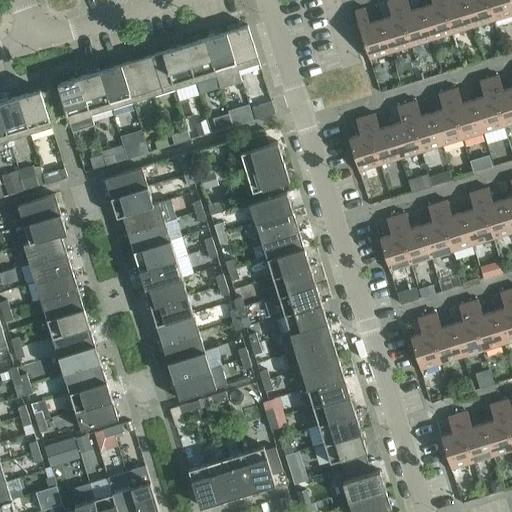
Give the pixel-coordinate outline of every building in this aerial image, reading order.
[(392,16),(382,19),(392,51),(412,45),(397,0),(388,0),(387,0),(392,16)] [(408,0),(397,0),(412,45),(432,39),(422,6),(411,10),(408,0)] [(432,0),(433,3),(422,6),(432,39),(453,32),(442,0),(432,0)] [(442,0),(453,32),(473,26),(465,0),(442,0)] [(465,0),(473,26),(494,20),(488,0),(465,0)] [(488,0),(494,20),(511,14),(511,2),(511,0),(488,0)] [(392,51),(382,19),(370,22),(365,7),(355,10),(370,58),(392,51)] [(248,25),(227,31),(239,69),(260,63),(248,25)] [(206,38),(218,76),(221,87),(242,81),(239,69),(227,31),(206,38)] [(206,38),(185,44),(197,82),(218,76),(206,38)] [(185,44),(164,51),(176,89),(197,82),(185,44)] [(164,51),(143,57),(155,95),(176,89),(164,51)] [(143,57),(122,64),(134,102),(155,95),(143,57)] [(122,64),(101,70),(113,108),(134,102),(122,64)] [(101,70),(80,77),(91,115),(113,108),(101,70)] [(499,74),(490,77),(504,125),(511,122),(511,87),(504,90),(499,74)] [(91,115),(80,77),(58,84),(70,122),(91,115)] [(485,96),(474,99),(484,132),(504,125),(490,77),(480,81),(485,96)] [(458,87),(448,90),(463,138),(484,132),(474,99),(463,103),(458,87)] [(41,89),(19,95),(31,134),(53,127),(41,89)] [(443,109),(432,112),(442,144),(463,138),(448,90),(439,93),(443,109)] [(19,95),(0,101),(0,108),(10,140),(31,134),(19,95)] [(417,100),(407,103),(422,151),(442,144),(432,112),(422,115),(417,100)] [(252,107),(256,118),(276,112),(272,101),(252,107)] [(402,121),(391,125),(401,157),(422,151),(407,103),(397,106),(402,121)] [(0,108),(0,143),(10,140),(0,108)] [(241,114),(244,122),(251,120),(249,112),(241,114)] [(375,113),(366,116),(381,164),(401,157),(391,125),(380,128),(375,113)] [(381,164),(366,116),(356,119),(361,134),(349,138),(359,170),(381,164)] [(215,122),(217,130),(229,126),(226,119),(215,122)] [(171,134),(174,143),(191,138),(188,129),(171,134)] [(241,152),(247,171),(284,160),(278,141),(270,143),(266,133),(242,140),(245,151),(241,152)] [(155,141),(158,148),(169,145),(167,137),(155,141)] [(114,154),(116,162),(127,158),(125,150),(114,154)] [(257,190),(260,199),(285,192),(282,182),(290,180),(284,160),(247,171),(253,191),(257,190)] [(181,165),(184,175),(192,172),(189,163),(181,165)] [(19,168),(26,190),(40,185),(34,164),(19,168)] [(105,178),(111,197),(148,186),(142,166),(105,178)] [(43,174),(46,183),(62,178),(60,169),(43,174)] [(192,172),(184,175),(187,184),(195,182),(192,172)] [(23,189),(20,178),(6,182),(9,193),(23,189)] [(117,217),(123,215),(122,214),(154,204),(153,203),(148,186),(111,197),(117,217)] [(489,187),(479,190),(494,237),(511,231),(511,222),(505,199),(494,202),(489,187)] [(474,208),(463,211),(473,244),(494,237),(479,190),(469,193),(474,208)] [(250,202),(256,221),(293,210),(287,191),(285,192),(260,199),(250,202)] [(18,205),(24,225),(61,213),(55,193),(18,205)] [(448,199),(438,202),(453,250),(473,244),(463,211),(452,215),(448,199)] [(193,202),(195,210),(203,208),(200,200),(193,202)] [(208,204),(211,214),(226,209),(223,200),(208,204)] [(123,215),(128,231),(165,220),(159,201),(153,203),(154,204),(122,214),(123,215)] [(433,221),(422,224),(432,257),(453,250),(438,202),(428,205),(433,221)] [(203,208),(195,210),(198,221),(206,219),(203,208)] [(256,221),(262,239),(299,228),(293,210),(256,221)] [(406,212),(397,215),(411,263),(432,257),(422,224),(411,227),(406,212)] [(24,225),(29,241),(30,243),(61,233),(62,234),(67,232),(61,213),(24,225)] [(411,263),(397,215),(387,218),(391,234),(380,237),(390,270),(411,263)] [(128,231),(133,249),(170,238),(165,220),(128,231)] [(214,224),(217,233),(224,231),(221,222),(214,224)] [(262,239),(268,259),(305,247),(299,228),(262,239)] [(224,231),(217,233),(220,243),(227,241),(224,231)] [(24,243),(30,263),(67,251),(62,234),(61,233),(30,243),(29,241),(24,243)] [(204,239),(206,247),(214,245),(212,237),(204,239)] [(133,249),(139,268),(176,257),(170,238),(133,249)] [(214,245),(206,247),(210,258),(218,256),(214,245)] [(268,259),(273,276),(310,265),(305,247),(268,259)] [(30,263),(35,281),(73,269),(67,251),(30,263)] [(139,268),(145,287),(182,275),(176,257),(139,268)] [(225,261),(228,271),(236,268),(233,259),(225,261)] [(273,276),(279,295),(316,283),(310,265),(273,276)] [(236,268),(228,271),(231,280),(238,278),(236,268)] [(35,281),(41,300),(78,288),(73,269),(35,281)] [(215,276),(218,284),(226,282),(223,274),(215,276)] [(145,287),(151,305),(187,294),(182,275),(145,287)] [(226,282),(218,284),(221,295),(229,293),(226,282)] [(279,295),(285,313),(322,302),(316,283),(279,295)] [(41,300),(47,318),(84,307),(78,288),(41,300)] [(505,307),(494,311),(504,343),(511,340),(511,295),(510,289),(500,292),(505,307)] [(151,305),(156,323),(193,312),(187,294),(151,305)] [(234,299),(236,308),(244,305),(242,297),(234,299)] [(0,302),(3,311),(11,309),(8,299),(0,302)] [(478,299),(469,302),(483,349),(504,343),(494,311),(483,314),(478,299)] [(285,313),(290,332),(327,320),(322,302),(285,313)] [(464,320),(453,323),(463,356),(483,349),(469,302),(459,305),(464,320)] [(236,308),(236,309),(237,309),(240,318),(248,316),(244,305),(236,308)] [(47,318),(53,337),(90,325),(84,307),(47,318)] [(11,309),(3,311),(6,321),(14,318),(11,309)] [(229,311),(232,320),(240,318),(237,309),(236,309),(229,311)] [(156,323),(162,342),(199,330),(193,312),(156,323)] [(437,312),(427,315),(442,362),(463,356),(453,323),(442,327),(437,312)] [(442,362),(427,315),(418,318),(422,333),(411,336),(421,369),(442,362)] [(240,318),(232,320),(235,329),(243,327),(240,318)] [(285,353),(296,350),(333,339),(327,320),(290,332),(280,335),(285,353)] [(53,337),(58,355),(96,343),(90,325),(53,337)] [(162,342),(167,360),(204,349),(199,330),(162,342)] [(248,334),(251,344),(259,342),(256,332),(248,334)] [(12,339),(15,349),(22,346),(19,336),(12,339)] [(296,350),(302,369),(339,357),(333,339),(296,350)] [(6,340),(0,341),(0,348),(1,351),(8,349),(6,340)] [(259,342),(251,344),(254,354),(261,351),(259,342)] [(58,355),(64,373),(101,362),(96,343),(58,355)] [(22,346),(15,349),(18,358),(25,355),(22,346)] [(238,349),(241,358),(248,355),(246,347),(238,349)] [(167,360),(173,378),(210,367),(204,349),(167,360)] [(248,355),(241,358),(244,369),(252,366),(248,355)] [(302,369),(307,386),(344,374),(339,357),(302,369)] [(64,373),(70,392),(107,380),(101,362),(64,373)] [(210,367),(173,378),(180,399),(216,388),(210,367)] [(10,370),(12,378),(20,375),(18,368),(10,370)] [(259,371),(262,381),(270,378),(267,369),(259,371)] [(20,377),(23,386),(31,384),(28,374),(20,377)] [(307,386),(313,404),(350,393),(344,374),(307,386)] [(16,389),(23,386),(20,377),(20,375),(12,378),(16,389)] [(270,378),(262,381),(265,390),(273,388),(270,378)] [(70,392),(76,410),(113,398),(107,380),(70,392)] [(31,384),(23,386),(26,396),(34,393),(31,384)] [(217,394),(219,402),(229,399),(226,391),(217,394)] [(313,404),(319,423),(356,412),(350,393),(313,404)] [(113,398),(76,410),(81,428),(118,417),(113,398)] [(511,407),(509,398),(499,401),(511,441),(511,407)] [(199,400),(190,403),(192,410),(201,407),(199,400)] [(494,419),(483,423),(494,455),(511,449),(511,441),(499,401),(490,404),(494,419)] [(192,410),(190,403),(180,406),(182,413),(192,410)] [(18,406),(21,416),(28,413),(25,404),(18,406)] [(265,409),(268,418),(275,416),(272,406),(265,409)] [(34,412),(37,421),(45,419),(42,410),(34,412)] [(468,411),(458,414),(473,462),(494,455),(483,423),(473,426),(468,411)] [(319,423),(324,441),(361,429),(356,412),(319,423)] [(28,413),(21,416),(24,425),(31,423),(28,413)] [(473,462),(458,414),(448,417),(453,432),(441,436),(452,468),(473,462)] [(275,416),(268,418),(271,428),(278,425),(275,416)] [(45,419),(37,421),(40,431),(48,429),(45,419)] [(122,423),(113,426),(115,434),(124,431),(122,423)] [(115,434),(113,426),(103,429),(105,437),(115,434)] [(341,458),(343,467),(368,460),(365,451),(368,450),(361,429),(324,441),(331,462),(341,458)] [(76,438),(78,445),(88,442),(85,435),(76,438)] [(74,438),(45,447),(49,460),(78,451),(74,438)] [(29,443),(32,453),(40,450),(37,440),(29,443)] [(282,444),(285,453),(292,451),(289,441),(282,444)] [(264,445),(245,451),(256,488),(276,482),(273,474),(283,471),(276,446),(265,450),(264,445)] [(301,448),(287,453),(297,480),(311,475),(301,448)] [(40,450),(32,453),(35,462),(43,460),(40,450)] [(245,451),(226,457),(238,494),(256,488),(245,451)] [(226,457),(208,463),(220,500),(238,494),(226,457)] [(343,481),(348,499),(385,487),(380,469),(371,472),(368,460),(343,467),(347,479),(343,481)] [(220,500),(208,463),(189,469),(200,506),(220,500)] [(46,478),(49,488),(57,485),(54,475),(46,478)] [(0,482),(0,502),(12,499),(7,480),(0,482)] [(160,511),(151,480),(131,486),(139,511),(160,511)] [(57,485),(49,488),(52,497),(60,494),(57,485)] [(139,511),(131,486),(113,492),(119,511),(139,511)] [(385,487),(348,499),(352,511),(383,511),(384,511),(392,508),(385,487)] [(119,511),(113,492),(95,498),(98,511),(119,511)] [(98,511),(95,498),(75,504),(77,508),(66,511),(98,511)] [(0,502),(0,511),(16,511),(12,499),(0,502)]
